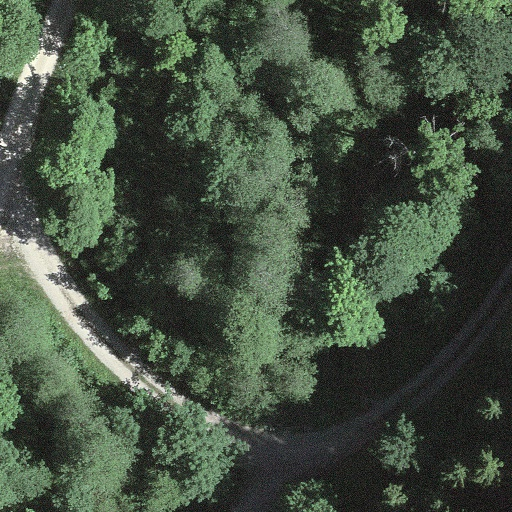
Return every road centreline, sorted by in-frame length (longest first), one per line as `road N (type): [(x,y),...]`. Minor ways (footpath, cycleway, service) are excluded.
road 1 (track): [(20,129),(23,233),(87,338),(174,424),(274,457),(377,430),(475,347),(511,293)]
road 2 (track): [(73,0),(0,192)]
